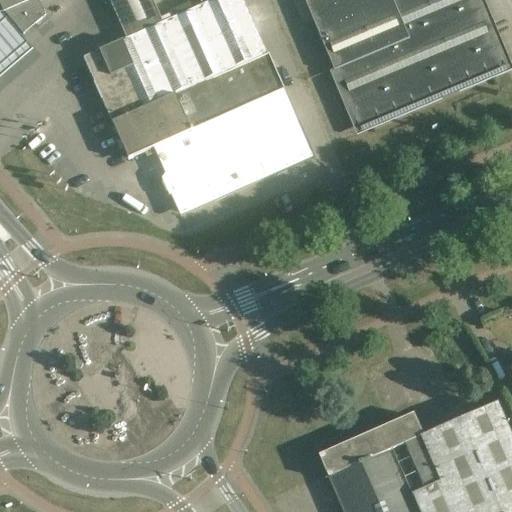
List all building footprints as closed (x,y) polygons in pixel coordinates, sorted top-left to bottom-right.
[(0,0),(0,5),(4,14),(5,13),(8,17),(24,35),(46,17),(38,0),(0,0)] [(312,156),(242,0),(217,0),(84,60),(129,161),(173,141),(181,159),(162,167),(183,213),(312,156)] [(293,0),(304,25),(313,21),(360,131),(507,69),(478,0),(293,0)] [(24,35),(8,17),(0,24),(0,96),(43,58),(24,35)] [(511,511),(511,442),(497,407),(423,439),(413,417),(320,457),(343,511),(511,511)]
